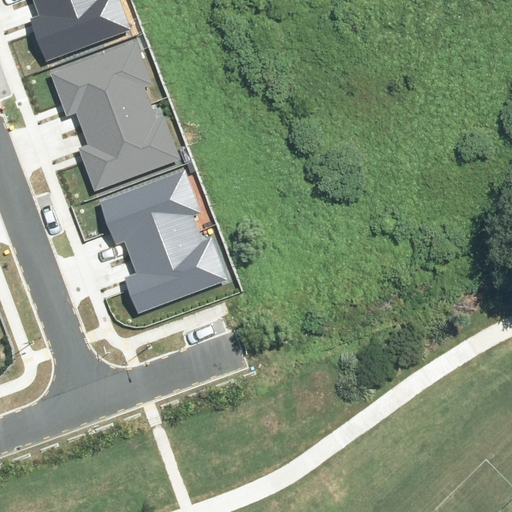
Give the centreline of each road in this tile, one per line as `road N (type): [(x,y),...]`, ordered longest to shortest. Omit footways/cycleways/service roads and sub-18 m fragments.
road 1 (residential): [(0,178),(83,395)]
road 2 (residential): [(83,395),(219,347)]
